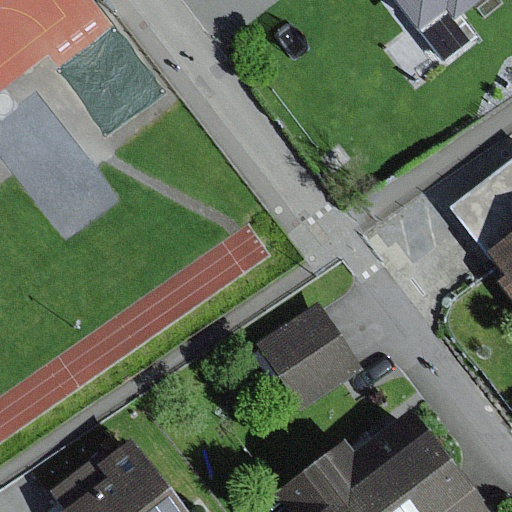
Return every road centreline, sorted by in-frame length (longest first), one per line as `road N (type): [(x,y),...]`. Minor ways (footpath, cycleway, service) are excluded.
road 1 (residential): [(147,0),(332,234)]
road 2 (residential): [(511,457),(358,257)]
